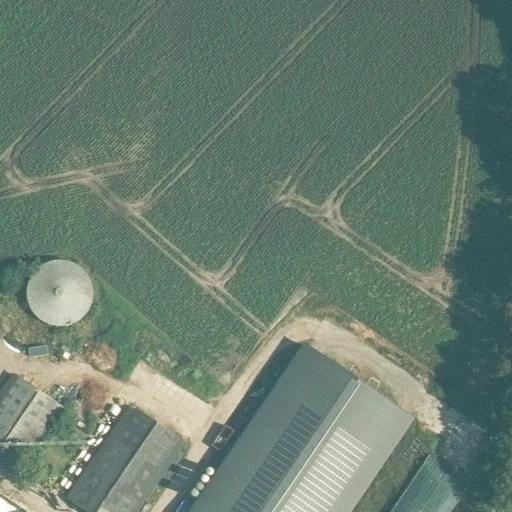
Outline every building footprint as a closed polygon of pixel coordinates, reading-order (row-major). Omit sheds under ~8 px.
[(34,265),(34,324),(88,324),(88,265),(34,265)] [(347,511),(411,418),(309,348),(196,511),(347,511)] [(20,379),(0,409),(0,453),(22,468),(62,408),(20,379)] [(131,406),(79,483),(68,499),(86,511),(138,511),(185,443),(131,406)] [(27,511),(0,493),(0,511),(27,511)]
